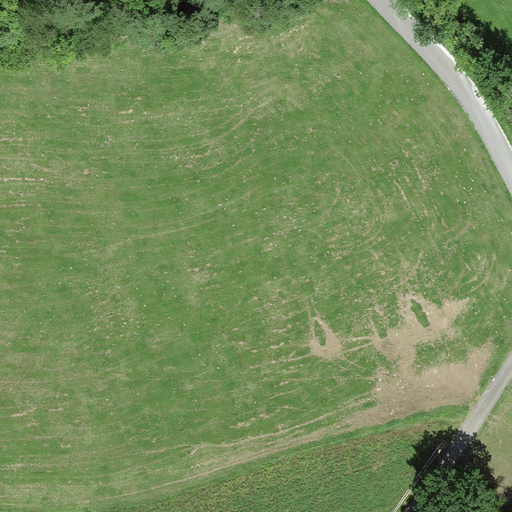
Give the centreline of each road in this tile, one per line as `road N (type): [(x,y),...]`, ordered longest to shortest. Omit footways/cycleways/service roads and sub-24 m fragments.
road 1 (unclassified): [(392,0),(480,114),(511,182)]
road 2 (track): [(419,511),(511,362)]
